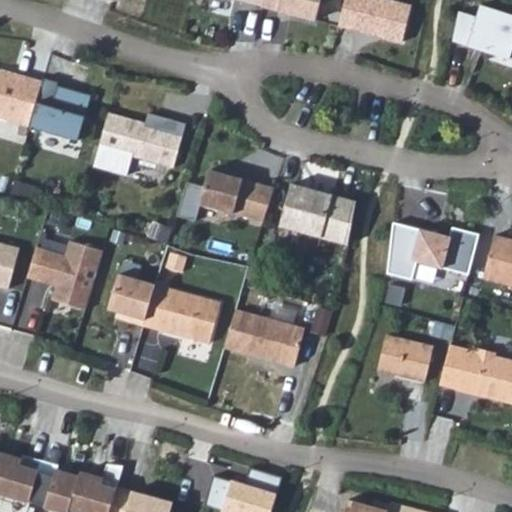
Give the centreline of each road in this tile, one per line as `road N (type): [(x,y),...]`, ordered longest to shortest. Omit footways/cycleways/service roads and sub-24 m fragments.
road 1 (residential): [(511,501),(0,378)]
road 2 (residential): [(236,74),(254,114),(276,130),(419,167),(498,154)]
road 3 (residential): [(236,74),(271,64),(333,70),(421,95),(462,110),(489,133),(498,154)]
road 4 (residential): [(0,7),(236,74)]
